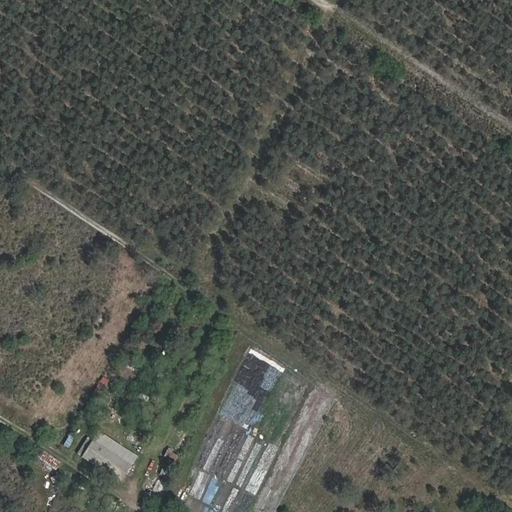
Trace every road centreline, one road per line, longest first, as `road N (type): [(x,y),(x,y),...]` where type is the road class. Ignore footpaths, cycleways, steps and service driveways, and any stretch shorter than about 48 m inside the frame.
road 1 (track): [(134,509),(211,331),(209,304),(0,161)]
road 2 (track): [(207,274),(339,0)]
